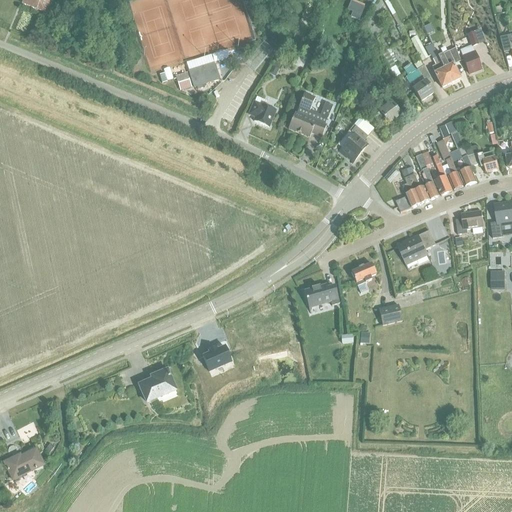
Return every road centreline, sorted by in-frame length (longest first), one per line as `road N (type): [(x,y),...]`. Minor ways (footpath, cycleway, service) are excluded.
road 1 (tertiary): [(0,400),(255,286),(307,249),(352,198)]
road 2 (unclassified): [(262,154),(0,45)]
road 3 (tertiary): [(352,198),(432,119),(511,83)]
road 4 (residential): [(511,182),(394,226)]
